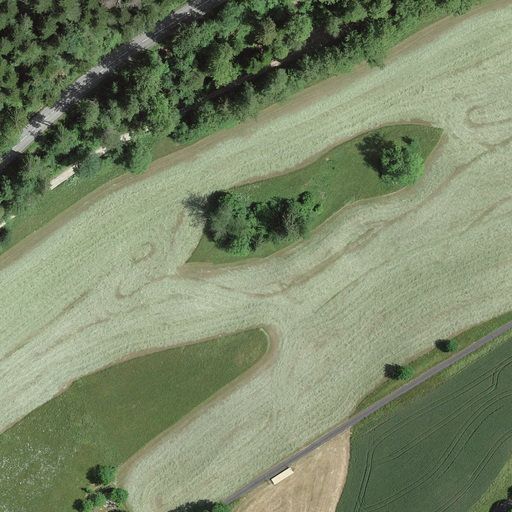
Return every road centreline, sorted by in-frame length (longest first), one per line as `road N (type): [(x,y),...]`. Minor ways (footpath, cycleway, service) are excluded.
road 1 (track): [(371,0),(75,167),(0,224)]
road 2 (track): [(211,511),(511,326)]
road 3 (secondary): [(209,0),(94,74),(0,162)]
